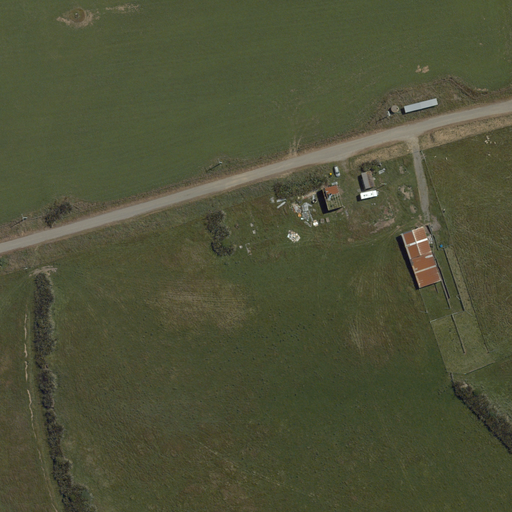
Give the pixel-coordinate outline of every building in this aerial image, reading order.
[(434,100),(403,108),(404,116),(436,108),(434,100)] [(369,170),(359,174),(366,191),(376,188),(369,170)] [(335,186),(319,190),(325,214),(342,210),(335,186)] [(389,202),(378,205),(383,220),(394,217),(389,202)] [(423,227),(399,235),(417,290),(441,282),(423,227)]
